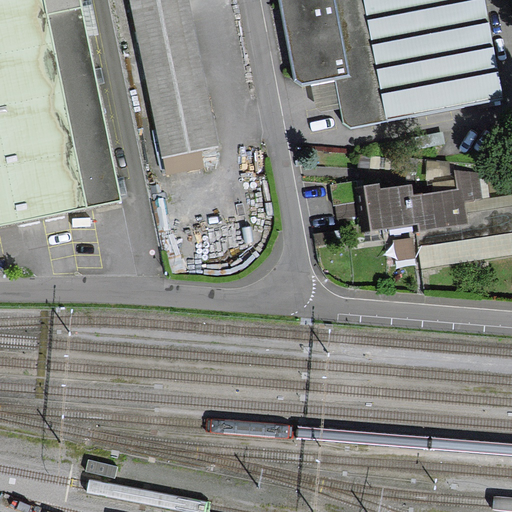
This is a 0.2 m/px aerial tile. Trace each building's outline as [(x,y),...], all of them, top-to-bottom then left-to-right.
[(0,0),(0,231),(123,205),(79,0),(0,0)] [(187,0),(127,0),(165,177),(203,169),(200,154),(219,150),(187,0)] [(483,0),(278,0),(278,1),(294,82),(305,89),(333,83),(341,124),(352,132),(504,102),(483,0)] [(445,144),(443,132),(403,140),(406,152),(445,144)] [(432,234),(436,233),(442,267),(511,256),(511,196),(481,201),(475,174),(452,172),(454,180),(449,181),(449,162),(426,162),(426,187),(432,187),(434,194),(413,198),(411,189),(381,194),(380,188),(367,191),(365,179),(329,186),(336,221),(367,215),(371,237),(430,225),(432,234)]
